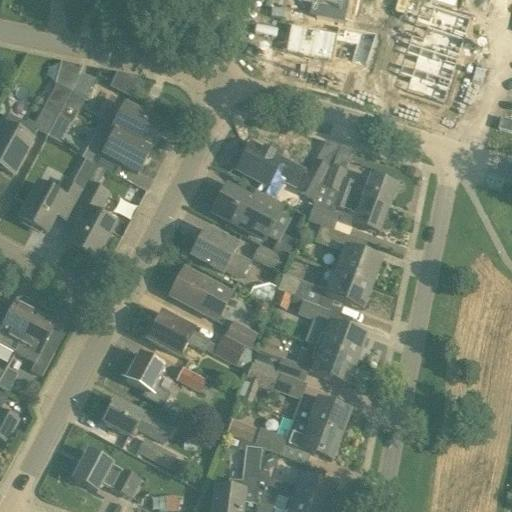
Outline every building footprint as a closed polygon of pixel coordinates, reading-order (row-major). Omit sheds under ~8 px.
[(345,14),(347,0),(298,0),(298,5),(310,7),(307,19),(335,24),(337,12),(345,14)] [(432,0),(454,8),(455,0),(432,0)] [(470,22),(425,7),(421,19),(409,15),(406,24),(418,28),(463,43),(470,22)] [(290,27),(284,55),(331,64),(335,45),(354,49),(349,65),(366,68),(376,36),(337,28),(335,36),(290,27)] [(411,49),(457,64),(463,43),(418,28),(414,39),(402,35),(399,45),(411,49)] [(408,59),(404,69),(450,84),(457,64),(411,49),(399,45),(396,55),(408,59)] [(443,106),(450,84),(393,66),(389,75),(401,79),(398,91),(443,106)] [(72,95),(59,119),(72,126),(95,82),(80,77),(70,94),(72,95)] [(72,95),(70,94),(55,86),(34,125),(27,121),(25,125),(8,116),(4,124),(1,123),(0,124),(0,171),(13,178),(33,140),(32,140),(36,132),(46,138),(57,117),(59,119),(72,95)] [(110,133),(150,155),(152,151),(149,150),(161,127),(124,107),(111,131),(110,133)] [(110,133),(111,131),(100,125),(81,160),(116,179),(121,169),(137,177),(150,155),(110,133)] [(295,191),(304,173),(250,145),(235,173),(269,191),(275,180),(295,191)] [(311,201),(316,187),(323,166),(313,161),(297,194),(311,201)] [(316,187),(388,213),(396,189),(395,189),(396,184),(394,180),(383,176),(379,178),(378,182),(369,179),(365,190),(355,186),(356,184),(344,180),(346,174),(330,168),(329,170),(323,166),(316,187)] [(46,236),(55,219),(65,224),(64,225),(67,226),(84,193),(81,192),(87,182),(88,183),(89,180),(78,174),(71,186),(61,181),(54,194),(37,185),(18,221),(46,236)] [(84,193),(67,226),(74,230),(65,247),(96,263),(116,226),(99,217),(111,195),(88,183),(87,182),(81,192),(84,193)] [(379,237),(388,213),(316,187),(311,201),(313,207),(307,205),(304,213),(306,214),(304,220),(307,221),(306,223),(320,228),(320,229),(332,233),(338,215),(333,213),(334,210),(345,214),(346,212),(356,215),(351,227),(379,237)] [(264,197),(259,205),(239,194),(238,197),(227,191),(214,214),(227,220),(226,222),(263,242),(278,215),(281,207),(264,197)] [(345,237),(332,233),(320,229),(314,245),(338,254),(345,237)] [(237,258),(233,255),(237,248),(205,231),(190,259),(222,276),(223,273),(241,282),(251,263),(238,256),(237,258)] [(281,235),(272,253),(286,260),(286,259),(294,242),(281,235)] [(277,274),(284,260),(259,247),(251,261),(277,274)] [(335,275),(371,288),(381,264),(344,250),(335,273),(335,275)] [(335,275),(335,273),(324,269),(317,289),(283,276),(276,294),(291,300),(292,299),(289,298),(290,297),(302,302),(301,304),(318,310),(318,309),(322,298),(362,313),(371,288),(335,275)] [(218,326),(233,297),(184,271),(170,298),(194,311),(193,313),(218,326)] [(0,347),(14,355),(39,307),(24,298),(20,299),(18,302),(16,301),(12,308),(1,302),(0,302),(0,347)] [(329,313),(318,309),(318,310),(301,304),(296,317),(324,328),(329,313)] [(39,307),(14,355),(34,366),(31,373),(41,378),(64,335),(54,330),(57,324),(55,322),(56,319),(55,316),(39,307)] [(187,345),(203,354),(210,342),(161,316),(153,331),(149,329),(143,339),(147,341),(146,343),(179,360),(187,345)] [(224,337),(255,352),(256,349),(252,347),(258,336),(232,323),(224,337)] [(319,351),(356,364),(365,340),(329,326),(319,351)] [(222,338),(216,348),(212,357),(235,369),(235,368),(245,350),(223,339),(222,338)] [(346,389),(356,364),(319,351),(310,375),(346,389)] [(251,366),(306,386),(306,385),(303,384),(308,370),(280,360),(257,352),(253,366),(251,365),(251,366)] [(162,409),(169,396),(155,388),(165,370),(138,356),(124,383),(144,394),(142,398),(162,409)] [(300,403),(306,386),(251,366),(244,385),(266,393),(266,391),(300,403)] [(4,368),(0,380),(0,388),(11,392),(18,372),(4,368)] [(206,398),(212,388),(204,383),(205,382),(182,370),(175,382),(198,394),(206,398)] [(307,427),(341,439),(350,415),(305,398),(300,411),(311,415),(307,426),(307,427)] [(148,439),(156,424),(115,402),(101,426),(130,442),(135,432),(148,439)] [(0,442),(6,446),(18,422),(0,412),(0,442)] [(307,427),(307,426),(292,421),(285,440),(259,430),(259,431),(231,420),(226,436),(231,438),(230,440),(260,451),(261,451),(279,458),(283,446),(331,464),(341,439),(307,427)] [(258,472),(260,451),(230,440),(226,451),(236,454),(238,451),(244,452),(241,483),(228,482),(227,492),(214,490),(211,511),(241,511),(242,505),(252,506),(254,489),(256,470),(258,472)] [(177,473),(182,464),(175,460),(177,458),(144,441),(136,455),(169,472),(170,470),(177,473)] [(120,473),(111,468),(112,468),(87,454),(72,482),(97,495),(101,488),(130,503),(141,483),(120,472),(120,473)] [(269,476),(258,472),(256,470),(254,489),(287,501),(316,511),(327,511),(335,492),(300,479),(296,490),(268,480),(269,476)] [(254,489),(252,506),(257,507),(256,511),(272,511),(273,511),(278,498),(254,489)] [(177,511),(178,498),(164,498),(164,499),(159,499),(158,511),(177,511)] [(316,511),(287,501),(283,511),(316,511)]
